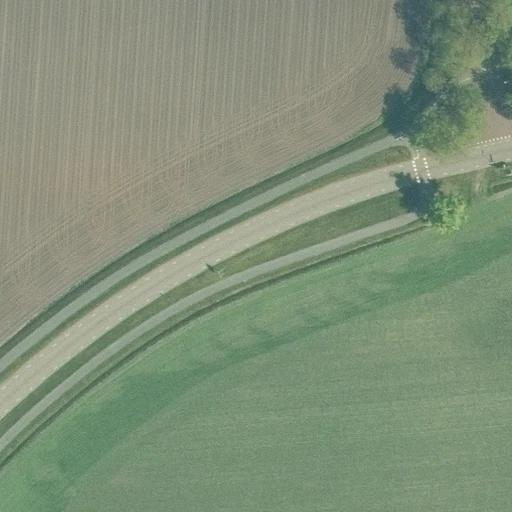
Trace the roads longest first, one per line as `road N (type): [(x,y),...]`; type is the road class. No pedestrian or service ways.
road 1 (tertiary): [(503,152),(421,171),(273,224),(103,321),(0,407)]
road 2 (tertiary): [(470,0),(503,152)]
